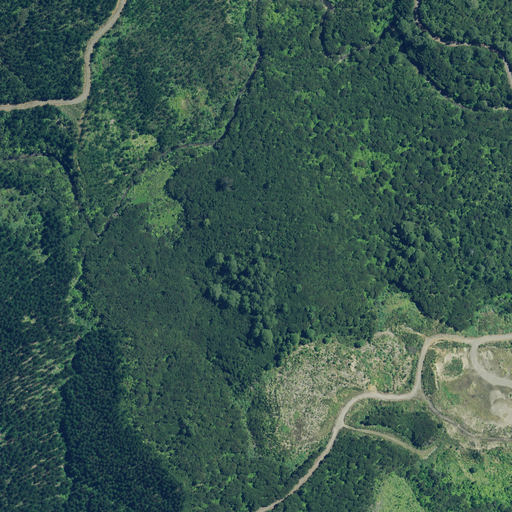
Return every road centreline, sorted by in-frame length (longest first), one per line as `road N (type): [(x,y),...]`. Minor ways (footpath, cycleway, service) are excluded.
road 1 (unclassified): [(511,336),(430,341),(415,392),(350,399),(315,466),(282,501),(259,511)]
road 2 (track): [(124,0),(87,47),(82,97),(0,105)]
road 3 (track): [(419,0),(421,30),(453,44),(489,45),(511,75)]
